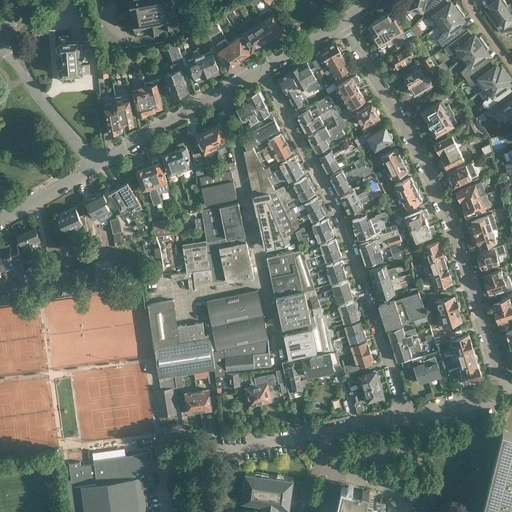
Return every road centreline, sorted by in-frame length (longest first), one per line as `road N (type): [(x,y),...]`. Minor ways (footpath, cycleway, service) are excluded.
road 1 (residential): [(504,388),(426,168),(343,21)]
road 2 (residential): [(405,413),(336,214),(262,69)]
road 3 (residential): [(277,352),(231,122),(218,95)]
road 4 (residential): [(94,163),(0,43)]
road 5 (residential): [(94,163),(218,95)]
